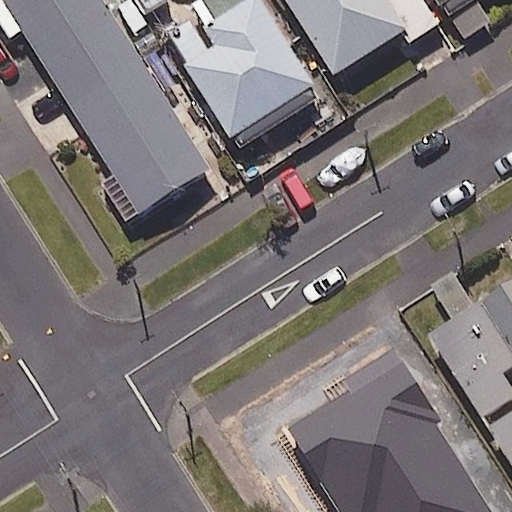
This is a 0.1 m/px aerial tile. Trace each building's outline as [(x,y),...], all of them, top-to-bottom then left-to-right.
[(104,0),(3,0),(0,2),(0,22),(17,49),(27,43),(143,226),(217,179),(104,0)] [(125,20),(139,43),(157,31),(152,23),(175,9),(169,0),(135,0),(142,9),(125,20)] [(216,0),(195,13),(223,58),(216,62),(195,28),(172,42),(245,159),(329,107),(261,0),(216,0)] [(402,48),(408,57),(444,35),(421,0),(288,0),(342,85),(402,48)] [(439,0),(455,23),(489,0),(439,0)] [(511,294),(483,314),(459,277),(431,295),(455,332),(434,345),(511,465),(511,294)] [(478,511),(446,464),(432,473),(383,399),(298,455),(321,490),(302,503),(307,511),(478,511)]
